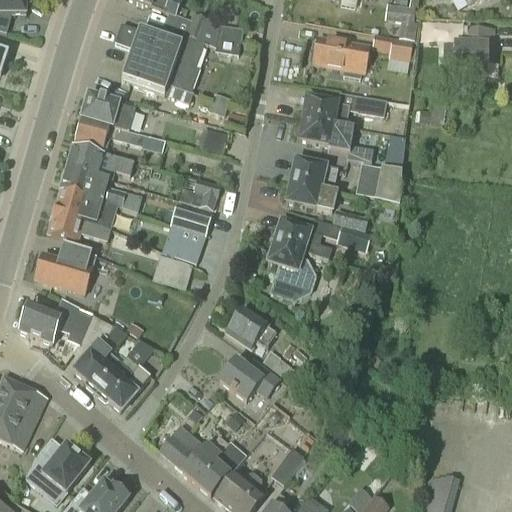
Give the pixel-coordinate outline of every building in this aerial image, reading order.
[(0,0),(0,21),(11,21),(25,21),(25,0),(0,0)] [(217,45),(217,42),(218,31),(219,30),(192,19),(189,26),(176,21),(182,5),(171,1),(171,0),(122,0),(122,2),(188,28),(186,34),(217,45)] [(355,13),(357,0),(333,0),(342,2),(340,11),(355,13)] [(461,0),(468,10),(469,12),(489,0),(461,0)] [(414,46),(418,13),(386,9),(383,26),(400,28),(398,44),(414,46)] [(138,36),(120,30),(113,49),(131,55),(121,86),(189,110),(192,100),(190,99),(199,74),(196,72),(205,49),(216,53),(217,45),(186,34),(184,41),(162,33),(159,43),(138,36)] [(217,42),(241,45),(243,35),(218,31),(217,42)] [(493,67),(494,34),(461,33),(460,50),(454,49),(453,83),(485,84),(486,66),(493,67)] [(409,68),(412,47),(374,40),(371,56),(388,59),(387,65),(409,68)] [(239,57),(241,45),(217,42),(217,45),(216,53),(239,57)] [(317,71),(315,79),(341,84),(342,82),(360,85),(363,65),(366,66),(368,54),(317,44),(312,70),(317,71)] [(333,130),(333,131),(341,132),(342,123),(347,124),(349,116),(356,118),(356,119),(383,123),(386,107),(339,99),(337,108),(306,103),(302,124),(333,130)] [(81,122),(129,135),(135,114),(87,100),(81,122)] [(129,136),(129,135),(81,122),(74,148),(102,156),(106,143),(162,159),(165,146),(129,136)] [(332,138),(333,131),(333,130),(302,124),(298,146),(342,154),(344,140),(332,138)] [(202,154),(221,160),(222,158),(227,139),(208,134),(202,154)] [(67,173),(95,181),(99,168),(114,172),(112,179),(129,184),(134,167),(101,159),(74,151),(67,173)] [(361,168),(366,169),(368,156),(348,153),(345,165),(361,168)] [(290,187),(321,193),(322,185),(335,188),(337,176),(325,173),(325,172),(295,166),(290,187)] [(408,208),(409,193),(400,193),(401,177),(360,170),(354,200),(374,204),(373,206),(399,213),(399,208),(408,208)] [(93,188),(95,181),(67,173),(61,195),(89,203),(88,204),(122,214),(126,198),(93,188)] [(217,206),(221,191),(196,185),(193,199),(202,201),(198,213),(213,217),(216,205),(217,206)] [(319,201),(321,193),(290,187),(285,208),(328,217),(331,204),(319,201)] [(86,212),(88,204),(89,203),(61,195),(54,217),(111,234),(115,220),(86,212)] [(177,211),(170,233),(206,243),(212,222),(195,217),(177,211)] [(340,232),(365,239),(369,224),(336,216),(331,230),(340,232)] [(107,248),(111,234),(54,217),(48,240),(75,248),(78,240),(107,248)] [(273,248),(303,257),(328,265),(332,254),(319,250),(322,241),(309,237),(279,228),(273,248)] [(371,241),(365,239),(340,232),(335,250),(366,260),(371,241)] [(196,270),(203,250),(179,242),(172,262),(196,270)] [(301,263),(303,257),(273,248),(267,268),(279,272),(270,301),(294,308),(311,299),(316,283),(307,265),(301,263)] [(84,289),(92,258),(61,249),(57,264),(41,259),(34,286),(59,293),(62,283),(84,289)] [(188,283),(192,270),(171,265),(168,277),(188,283)] [(78,353),(92,321),(61,303),(55,319),(28,309),(17,337),(51,350),(57,334),(68,338),(65,348),(77,353),(78,353)] [(264,354),(275,337),(241,315),(226,338),(251,355),(255,348),(264,354)] [(121,369),(120,368),(110,359),(116,352),(107,344),(115,334),(92,321),(78,353),(77,353),(73,359),(83,367),(74,377),(86,386),(85,391),(94,399),(121,369)] [(121,369),(94,399),(104,408),(109,406),(119,415),(134,399),(135,400),(151,382),(139,372),(154,355),(139,346),(120,368),(121,369)] [(301,391),(295,386),(298,383),(291,378),(294,375),(270,355),(262,366),(292,390),(291,391),(313,405),(320,396),(306,385),(301,391)] [(280,385),(252,364),(245,375),(234,367),(219,387),(246,407),(254,396),(266,405),(280,385)] [(0,446),(21,456),(46,403),(3,383),(0,390),(0,446)] [(195,427),(196,426),(201,420),(192,413),(188,419),(187,420),(195,427)] [(206,451),(204,452),(180,431),(158,457),(182,477),(181,478),(209,502),(245,461),(229,447),(218,461),(206,451)] [(88,470),(65,451),(50,469),(39,460),(25,485),(37,496),(46,485),(64,499),(88,470)] [(283,491),(303,463),(291,454),(270,482),(283,491)] [(244,484),(235,478),(213,505),(221,511),(256,511),(265,502),(262,499),(266,495),(260,491),(262,489),(261,485),(253,478),(248,479),(244,484)] [(420,511),(451,511),(459,487),(445,483),(445,484),(439,483),(439,485),(434,483),(433,485),(428,484),(420,511)] [(110,494),(103,488),(88,506),(78,498),(67,511),(121,511),(128,504),(112,492),(110,494)] [(284,511),(288,507),(279,500),(271,510),(270,509),(268,511),(284,511)] [(386,511),(373,501),(364,511),(386,511)]
